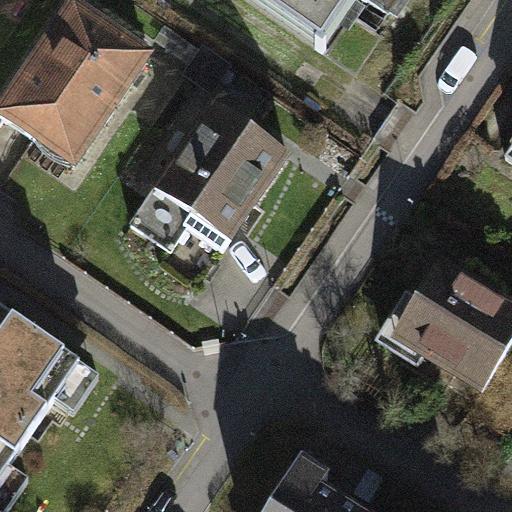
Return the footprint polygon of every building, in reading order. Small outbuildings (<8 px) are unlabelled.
[(252,0),(325,49),(357,0),(252,0)] [(146,58),(70,11),(0,121),(35,143),(44,130),(85,155),(146,58)] [(288,160),(208,105),(151,191),(191,218),(184,228),(223,255),(288,160)] [(168,252),(184,228),(191,218),(151,191),(127,226),(168,252)] [(409,298),(382,342),(419,365),(423,359),(453,378),(447,386),(475,403),(511,342),(511,308),(439,264),(416,302),(409,298)] [(0,473),(73,371),(0,319),(0,473)] [(299,463),(268,511),(358,511),(320,486),(327,475),(299,463)]
